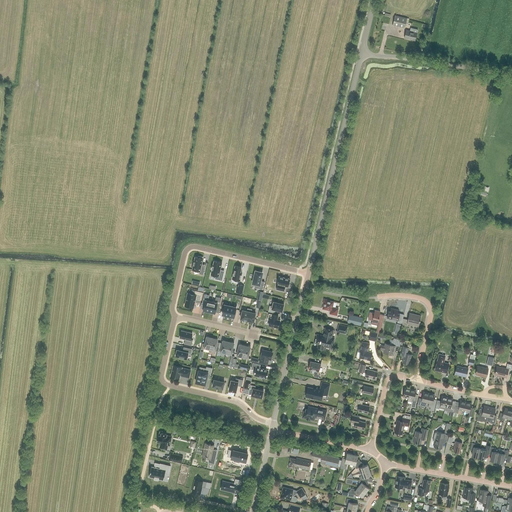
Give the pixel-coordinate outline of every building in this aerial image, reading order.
[(405,29),(407,18),(395,15),(393,26),(405,29)] [(415,41),(418,30),(411,28),(410,31),(406,30),(404,38),(415,41)] [(205,268),(202,267),(204,259),(203,259),(203,258),(199,257),(198,258),(195,257),(192,270),(200,272),(200,275),(203,275),(205,268)] [(223,263),(215,261),(214,266),(213,266),(212,269),(213,269),(212,274),(217,276),(216,279),(223,281),(225,272),(221,271),(223,263)] [(235,266),(232,279),(240,280),(242,272),(240,272),(241,268),(235,266)] [(273,292),(277,271),(271,269),(266,291),(273,292)] [(256,271),(253,283),(257,284),(256,288),(263,290),(264,282),(260,282),(262,273),(262,272),(262,271),(259,271),(259,272),(256,271)] [(277,284),(276,289),(284,291),(285,286),(288,287),(290,279),(278,276),(277,284)] [(242,294),(244,286),(239,284),(238,286),(237,286),(235,292),(242,294)] [(194,294),(187,293),(185,305),(193,308),(195,300),(200,301),(202,293),(194,291),(194,294)] [(208,312),(209,312),(212,301),(209,300),(210,295),(204,294),(202,304),(205,305),(203,310),(204,311),(208,312)] [(212,301),(209,312),(210,312),(210,313),(214,313),(215,313),(216,307),(219,308),(222,298),(216,297),(215,302),(212,301)] [(337,315),(338,308),(333,307),(334,302),(329,301),(329,300),(324,299),(323,303),(324,304),(323,309),(331,311),(330,314),(337,315)] [(228,316),(231,306),(227,305),(228,303),(225,302),(222,315),(223,315),(223,316),(227,316),(228,316)] [(284,304),(274,302),(272,306),(270,306),(268,312),(275,313),(276,310),(282,311),(284,304)] [(234,306),(231,306),(228,316),(229,316),(229,317),(233,318),(233,317),(234,318),(237,305),(235,304),(234,306)] [(240,319),(247,321),(250,309),(248,308),(247,312),(242,311),(240,319)] [(398,313),(399,310),(391,308),(390,312),(389,312),(389,311),(387,318),(388,317),(392,318),(392,319),(398,320),(397,322),(402,323),(404,314),(398,313)] [(250,309),(247,321),(254,322),(256,314),(251,313),(252,310),(250,309)] [(380,314),(380,312),(375,311),(374,313),(370,312),(368,319),(373,320),(372,324),(377,325),(378,321),(380,322),(377,333),(380,333),(384,315),(380,314)] [(421,316),(410,313),(408,320),(403,318),(402,325),(408,326),(409,323),(419,326),(418,329),(421,315),(421,316)] [(269,314),(268,319),(270,320),(269,326),(278,328),(280,320),(277,320),(278,316),(269,314)] [(361,326),(363,318),(350,314),(348,323),(361,326)] [(346,333),(347,327),(339,325),(338,331),(346,333)] [(316,337),(314,345),(316,345),(318,345),(317,349),(323,351),(324,347),(331,348),(332,347),(332,345),(333,342),(334,338),(331,337),(333,330),(326,328),(326,329),(324,328),(323,336),(318,335),(317,336),(317,338),(316,337)] [(182,330),(180,338),(184,338),(184,339),(187,339),(186,343),(192,344),(193,340),(191,339),(193,333),(182,330)] [(376,341),(377,333),(371,331),(369,339),(376,341)] [(210,349),(212,338),(207,337),(205,343),(202,343),(201,349),(204,350),(204,348),(210,349)] [(218,339),(212,338),(210,349),(218,351),(219,347),(216,346),(218,339)] [(399,348),(401,340),(394,338),(393,341),(390,341),(389,345),(385,344),(385,347),(382,346),(381,349),(384,350),(384,352),(394,354),(396,347),(399,348)] [(226,353),(229,342),(223,340),(221,347),(219,347),(218,351),(217,354),(222,355),(223,352),(226,353)] [(229,342),(226,353),(232,354),(234,343),(229,342)] [(369,348),(370,344),(362,342),(360,350),(362,350),(360,358),(370,360),(372,352),(366,351),(367,347),(369,348)] [(242,357),(245,346),(239,344),(237,355),(242,357)] [(245,346),(242,357),(248,358),(251,347),(245,346)] [(410,363),(411,360),(410,360),(412,355),(407,354),(409,348),(403,347),(402,353),(405,354),(403,362),(410,364),(410,363)] [(177,350),(175,357),(179,358),(179,359),(187,360),(188,353),(191,354),(192,349),(185,348),(184,352),(177,350)] [(271,360),(273,352),(263,350),(261,357),(259,363),(267,365),(269,359),(271,360)] [(444,362),(446,355),(439,354),(437,361),(434,371),(447,374),(450,364),(444,362)] [(310,361),(308,370),(312,371),(312,373),(314,374),(313,377),(319,378),(320,375),(318,374),(319,372),(320,366),(327,368),(328,361),(322,360),(321,364),(310,361)] [(260,365),(253,363),(252,369),(255,370),(254,375),(258,377),(258,378),(262,379),(262,377),(267,378),(269,370),(260,368),(260,365)] [(367,370),(365,369),(366,365),(361,364),(359,371),(364,372),(366,372),(365,377),(372,378),(371,379),(376,380),(378,372),(367,369),(367,370)] [(511,371),(511,369),(511,364),(507,364),(506,368),(497,366),(495,375),(502,376),(502,377),(507,378),(508,370),(511,371)] [(173,365),(171,376),(179,378),(180,374),(182,375),(182,376),(182,375),(182,376),(189,377),(191,370),(182,368),(182,367),(173,365)] [(464,367),(457,366),(455,374),(466,377),(468,368),(464,367)] [(486,378),(488,369),(477,366),(476,370),(477,370),(476,375),(482,376),(482,377),(486,378)] [(206,367),(205,372),(199,370),(196,382),(205,384),(208,374),(211,375),(212,368),(206,367)] [(231,380),(229,390),(232,391),(232,392),(235,392),(235,391),(236,392),(238,385),(241,386),(243,380),(236,378),(235,381),(231,380)] [(224,382),(214,380),(212,386),(222,389),(224,382)] [(327,397),(330,384),(322,382),(320,389),(316,388),(316,389),(308,387),(306,397),(311,398),(321,400),(322,396),(327,397)] [(264,391),(255,389),(256,386),(252,385),(251,388),(253,388),(251,395),(262,398),(264,391)] [(372,395),(374,388),(364,386),(362,393),(372,395)] [(408,398),(408,401),(412,402),(411,407),(415,408),(418,395),(415,394),(416,390),(411,389),(408,398)] [(427,403),(429,393),(424,392),(422,399),(419,398),(418,404),(424,406),(425,402),(427,403)] [(429,393),(427,403),(432,404),(430,410),(434,411),(436,402),(433,402),(435,395),(429,393)] [(445,407),(447,398),(442,396),(440,403),(437,402),(435,408),(439,409),(440,406),(445,407)] [(454,413),(455,407),(452,406),(453,399),(447,398),(445,407),(447,407),(446,411),(454,413)] [(368,414),(370,406),(362,405),(363,401),(356,399),(355,403),(360,404),(358,411),(368,414)] [(464,411),(466,402),(461,401),(459,407),(455,407),(454,413),(458,413),(459,410),(464,411)] [(466,402),(464,411),(469,412),(469,416),(472,417),(473,411),(470,410),(472,403),(466,402)] [(327,411),(308,406),(308,409),(306,408),(305,411),(303,411),(302,418),(306,419),(310,420),(314,421),(315,418),(324,420),(327,411)] [(487,420),(490,407),(484,406),(483,413),(479,412),(477,420),(483,422),(483,419),(487,420)] [(490,407),(487,420),(491,421),(490,423),(495,424),(497,416),(494,416),(496,408),(490,407)] [(508,419),(511,410),(505,408),(504,413),(503,414),(500,413),(498,419),(504,421),(505,418),(508,419)] [(409,426),(410,419),(411,416),(405,415),(403,416),(402,421),(397,420),(394,432),(402,434),(404,425),(409,426)] [(364,430),(366,422),(359,421),(359,417),(353,416),(351,422),(356,423),(354,428),(364,430)] [(426,440),(428,430),(422,428),(421,433),(416,431),(414,437),(413,441),(413,442),(421,444),(422,439),(426,440)] [(445,433),(437,431),(437,433),(435,432),(433,440),(436,441),(434,447),(434,446),(434,447),(442,449),(442,448),(441,448),(443,441),(447,441),(448,435),(445,434),(445,433)] [(164,434),(162,433),(161,436),(159,436),(157,443),(161,443),(160,447),(167,449),(168,445),(170,445),(172,437),(167,435),(167,434),(165,434),(165,433),(164,433),(164,434)] [(460,453),(462,443),(456,441),(453,451),(460,453)] [(478,457),(480,448),(476,448),(477,444),(472,443),(470,449),(474,450),(472,456),(478,457)] [(208,456),(210,457),(210,459),(209,463),(214,464),(217,450),(213,449),(213,446),(211,446),(211,445),(206,444),(203,455),(206,456),(208,456)] [(489,453),(489,451),(490,447),(487,446),(481,444),(480,448),(478,457),(484,459),(486,452),(489,453)] [(498,453),(499,453),(495,452),(496,448),(490,447),(489,451),(489,453),(492,454),(490,460),(497,461),(498,453)] [(498,453),(497,461),(503,463),(504,457),(507,458),(509,452),(503,450),(499,449),(499,453),(498,453)] [(229,450),(228,456),(232,457),(231,458),(246,461),(248,454),(233,450),(233,451),(229,450)] [(337,467),(339,459),(322,454),(313,452),(312,456),(321,459),(320,463),(337,467)] [(170,453),(169,460),(181,463),(183,456),(170,453)] [(347,463),(350,464),(353,454),(347,453),(346,459),(343,458),(341,464),(347,466),(347,463)] [(358,456),(353,454),(350,464),(353,464),(353,467),(356,468),(361,462),(359,460),(358,461),(357,461),(358,456)] [(311,461),(296,458),(296,459),(290,458),(288,467),(294,469),(294,468),(299,469),(299,468),(309,470),(311,461)] [(362,466),(364,464),(361,462),(356,468),(356,469),(359,468),(361,473),(370,470),(368,465),(363,466),(362,466)] [(168,474),(170,466),(161,464),(161,467),(160,467),(160,468),(152,467),(151,470),(151,472),(149,477),(163,480),(165,473),(168,474)] [(360,480),(368,481),(368,478),(366,478),(366,477),(371,475),(370,470),(361,473),(362,475),(359,478),(359,479),(360,479),(360,480)] [(410,488),(412,481),(404,480),(405,477),(397,476),(395,487),(403,488),(403,487),(410,488)] [(195,480),(192,492),(200,494),(202,487),(205,488),(207,482),(203,481),(203,482),(195,480)] [(367,484),(368,481),(360,480),(359,482),(360,485),(358,487),(366,493),(369,488),(365,485),(365,484),(367,484)] [(429,492),(431,481),(424,480),(422,488),(419,488),(418,494),(425,496),(428,493),(428,492),(429,492)] [(240,486),(240,485),(240,486),(239,486),(234,485),(234,484),(226,482),(226,483),(225,485),(224,486),(225,486),(224,489),(238,493),(240,486)] [(448,489),(449,484),(441,483),(440,490),(439,494),(443,495),(443,499),(446,500),(447,496),(448,491),(448,489)] [(297,491),(293,490),(283,487),(282,494),(281,494),(280,498),(285,499),(285,498),(291,500),(291,501),(295,502),(298,500),(296,497),(292,497),(298,493),(300,497),(305,494),(302,488),(297,491)] [(355,498),(355,495),(356,495),(357,493),(362,497),(366,493),(358,487),(356,489),(351,488),(348,493),(347,496),(355,498)] [(468,488),(465,488),(463,497),(468,498),(468,501),(474,502),(476,493),(472,493),(473,489),(468,488)] [(490,507),(491,499),(492,496),(488,495),(488,491),(481,490),(479,501),(483,501),(483,505),(490,507)] [(507,503),(511,503),(511,498),(508,497),(508,500),(507,500),(503,500),(503,498),(499,498),(496,497),(496,495),(493,494),(492,500),(504,503),(507,503)] [(358,504),(353,503),(353,500),(347,498),(346,504),(348,504),(348,507),(357,509),(358,504)] [(511,510),(511,503),(507,503),(506,506),(504,506),(502,506),(501,511),(503,511),(508,511),(509,510),(511,510)]
